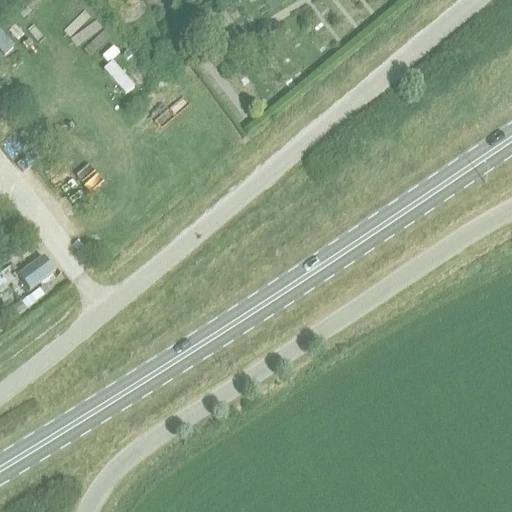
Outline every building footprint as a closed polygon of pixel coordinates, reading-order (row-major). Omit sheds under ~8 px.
[(100,0),(129,34),(151,15),(137,0),(100,0)] [(47,1),(40,6),(45,13),(52,7),(47,1)] [(170,53),(161,58),(169,70),(178,64),(181,70),(191,64),(193,63),(200,57),(183,32),(175,38),(165,46),(170,53)] [(51,275),(49,273),(40,260),(15,279),(27,294),(51,275)] [(43,288),(30,298),(35,304),(48,295),(43,288)] [(30,298),(22,304),(27,311),(35,304),(30,298)] [(18,305),(9,312),(15,320),(24,313),(18,305)]
